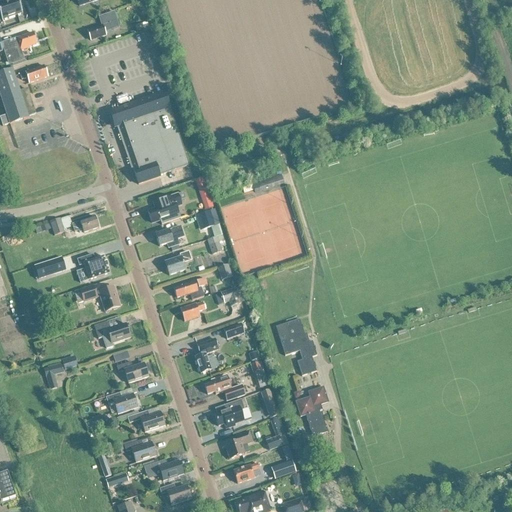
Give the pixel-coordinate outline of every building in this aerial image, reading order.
[(0,0),(0,17),(2,22),(22,15),(23,15),(17,0),(15,0),(12,1),(11,0),(0,0)] [(106,37),(105,33),(119,28),(114,14),(99,19),(102,27),(87,33),(91,42),(99,39),(99,40),(106,37)] [(146,31),(144,25),(135,28),(137,34),(146,31)] [(0,40),(0,53),(4,52),(4,51),(7,50),(12,66),(25,62),(21,52),(30,49),(29,48),(36,45),(33,35),(17,40),(17,42),(9,45),(8,42),(1,44),(0,40)] [(47,79),(44,67),(20,76),(21,81),(27,79),(29,85),(47,79)] [(0,96),(0,98),(0,97),(0,102),(2,102),(6,116),(0,118),(0,120),(2,127),(9,125),(29,119),(28,118),(35,115),(27,91),(20,93),(12,70),(0,74),(0,96)] [(119,128),(120,128),(135,171),(133,172),(138,186),(160,179),(159,177),(189,167),(169,111),(170,111),(164,94),(113,112),(119,128)] [(252,186),(255,193),(282,184),(279,177),(252,186)] [(155,211),(148,214),(151,224),(158,222),(158,223),(160,222),(161,226),(180,220),(180,219),(178,220),(174,209),(181,207),(180,202),(185,200),(183,194),(164,201),(153,205),(155,211)] [(210,199),(201,202),(203,207),(212,205),(210,199)] [(210,212),(199,216),(204,231),(215,228),(210,212)] [(83,234),(98,229),(94,218),(80,223),(72,226),(74,233),(82,231),(83,234)] [(54,237),(64,234),(60,220),(50,224),(54,237)] [(36,235),(51,230),(49,225),(35,229),(36,235)] [(172,231),(155,236),(159,248),(167,246),(168,250),(178,247),(176,241),(184,238),(180,228),(172,231)] [(221,248),(224,247),(221,237),(207,242),(212,256),(222,253),(221,248)] [(183,264),(191,262),(188,254),(180,256),(181,259),(165,264),(169,277),(185,272),(183,264)] [(109,275),(104,259),(94,262),(92,256),(77,261),(79,267),(83,266),(85,271),(80,273),(84,283),(109,275)] [(39,280),(65,271),(61,259),(35,267),(39,280)] [(232,279),(228,267),(218,270),(222,282),(232,279)] [(194,283),(180,288),(181,288),(173,290),(176,299),(183,297),(183,298),(190,296),(191,302),(203,298),(200,289),(207,286),(205,280),(194,283)] [(105,313),(120,308),(113,288),(98,293),(98,294),(95,295),(93,287),(80,292),(84,304),(97,299),(100,298),(105,313)] [(22,293),(25,303),(37,300),(34,290),(22,293)] [(243,302),(240,293),(237,294),(235,290),(221,295),(224,305),(228,303),(230,309),(241,305),(240,303),(243,302)] [(198,313),(205,311),(203,304),(180,311),(184,323),(199,318),(198,313)] [(312,359),(317,357),(312,342),(307,344),(299,321),(275,329),(285,357),(299,353),(302,361),(297,363),(301,378),(316,373),(312,359)] [(94,327),(98,341),(103,339),(106,350),(113,348),(112,345),(130,339),(126,325),(110,330),(108,323),(94,327)] [(244,335),(241,325),(224,331),(227,341),(244,335)] [(213,360),(207,362),(205,356),(219,352),(215,341),(197,347),(199,354),(200,353),(201,357),(195,359),(200,375),(217,370),(218,367),(215,361),(213,360)] [(257,355),(250,357),(252,363),(259,361),(257,355)] [(74,358),(62,362),(65,371),(77,367),(74,358)] [(128,385),(148,379),(143,365),(132,369),(131,363),(116,368),(118,374),(124,372),(128,385)] [(259,364),(252,366),(254,375),(261,373),(259,364)] [(61,366),(44,371),(50,391),(57,389),(54,377),(63,374),(61,366)] [(212,385),(204,387),(207,396),(215,394),(216,396),(223,394),(227,403),(245,397),(241,387),(231,391),(226,377),(211,382),(212,385)] [(318,407),(328,404),(323,389),(308,394),(310,399),(295,404),(300,418),(305,417),(312,438),(327,433),(318,407)] [(117,416),(137,410),(132,396),(122,400),(120,394),(106,399),(107,405),(113,403),(117,416)] [(238,408),(247,404),(245,399),(236,402),(238,408)] [(273,401),(264,405),(266,411),(268,416),(277,413),(273,401)] [(231,416),(237,414),(236,410),(230,412),(214,417),(218,428),(233,423),(231,416)] [(147,413),(133,417),(127,419),(129,425),(140,421),(145,434),(164,428),(160,414),(149,418),(147,413)] [(276,437),(284,434),(280,423),(273,425),(276,437)] [(241,447),(252,444),(249,433),(237,437),(239,443),(225,447),(229,460),(229,461),(244,456),(241,447)] [(288,446),(285,438),(280,440),(279,438),(265,443),(269,453),(288,446)] [(136,465),(155,458),(151,444),(140,448),(138,443),(124,448),(126,453),(131,452),(136,465)] [(104,457),(98,459),(105,479),(111,477),(104,457)] [(270,470),(267,460),(259,463),(262,472),(270,470)] [(165,461),(151,466),(143,468),(146,476),(159,472),(163,483),(182,476),(178,463),(167,466),(165,461)] [(291,464),(272,470),(275,481),(294,475),(291,464)] [(251,473),(259,471),(257,465),(249,468),(249,467),(233,473),(237,485),(253,480),(251,473)] [(0,503),(0,504),(15,498),(7,474),(0,476),(0,503)] [(128,483),(125,475),(111,480),(113,488),(128,483)] [(258,487),(270,483),(268,476),(256,479),(258,487)] [(171,507),(191,501),(186,487),(175,491),(173,486),(159,490),(161,496),(167,494),(171,507)] [(244,502),(236,504),(238,511),(269,511),(264,494),(243,500),(244,502)] [(302,511),(299,501),(282,506),(283,511),(302,511)]
